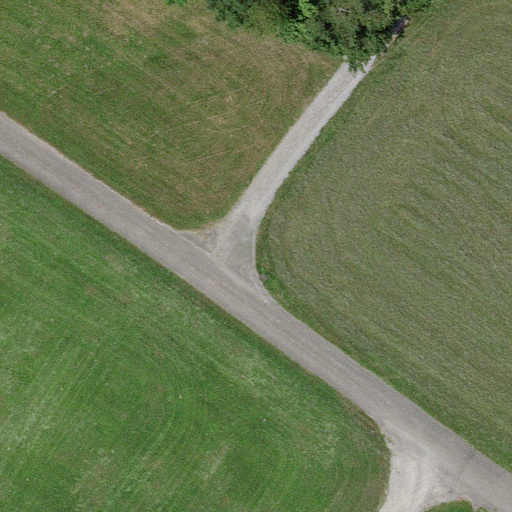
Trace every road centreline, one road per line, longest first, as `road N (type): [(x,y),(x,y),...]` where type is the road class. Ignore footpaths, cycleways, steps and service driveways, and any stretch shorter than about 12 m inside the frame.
road 1 (residential): [(511,501),(0,131)]
road 2 (track): [(413,0),(294,141),(205,273)]
